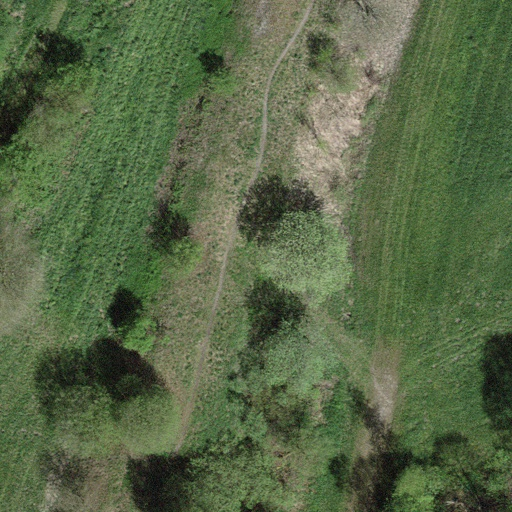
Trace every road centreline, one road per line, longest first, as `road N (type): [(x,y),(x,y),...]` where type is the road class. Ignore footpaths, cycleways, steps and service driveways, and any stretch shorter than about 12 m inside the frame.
road 1 (track): [(494,0),(364,511)]
road 2 (track): [(0,140),(66,0)]
